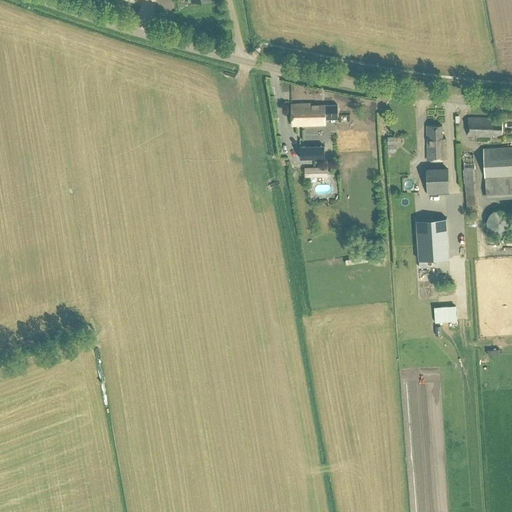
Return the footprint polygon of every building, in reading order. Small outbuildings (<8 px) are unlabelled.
[(310,105),(310,104),(290,104),(290,125),(324,124),(324,120),(337,120),(336,105),(310,105)] [(502,134),(503,116),(468,116),(468,136),(493,137),(493,134),(502,134)] [(441,138),(441,125),(427,125),(427,160),(445,160),(445,138),(441,138)] [(511,145),(487,147),(484,147),(487,198),(511,196),(511,145)] [(299,147),(300,159),(324,159),(323,147),(310,147),(309,147),(299,147)] [(467,206),(478,206),(474,154),(463,155),(467,206)] [(304,167),(304,168),(302,168),(302,172),(305,172),(305,177),(328,176),(327,166),(304,167)] [(427,170),(428,193),(450,191),(449,168),(427,170)] [(411,200),(412,211),(420,210),(420,199),(411,200)] [(488,218),(488,220),(488,222),(489,224),(489,226),(490,228),(492,229),(493,230),(495,231),(497,232),(498,232),(500,233),(502,232),(504,232),(506,231),(508,230),(509,229),(510,228),(511,226),(511,224),(511,216),(511,215),(510,213),(509,212),(508,210),(506,209),(504,209),(502,208),(500,208),(498,208),(497,209),(495,209),(493,210),(492,212),(490,213),(489,215),(489,216),(488,218)] [(448,219),(418,220),(420,260),(450,259),(448,219)] [(440,277),(438,266),(428,267),(427,263),(414,265),(416,281),(440,277)] [(392,277),(392,292),(402,292),(402,277),(392,277)] [(439,306),(434,306),(435,321),(446,320),(456,320),(455,305),(445,305),(439,306)]
